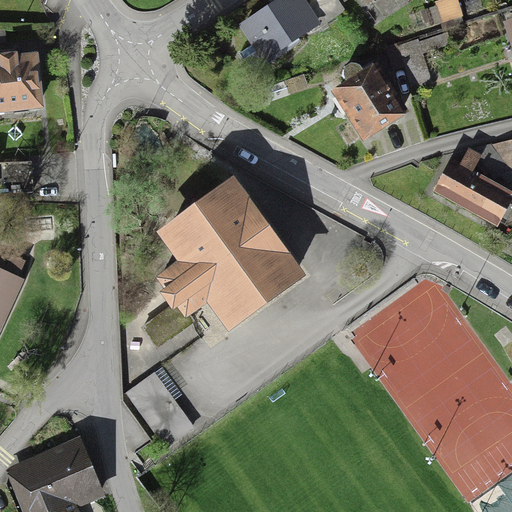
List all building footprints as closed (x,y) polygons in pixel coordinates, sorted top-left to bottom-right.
[(298,0),(289,0),(238,35),(262,70),(319,31),(298,0)] [(334,0),(302,0),(323,33),(346,19),(334,0)] [(353,0),(363,14),(384,0),(353,0)] [(511,26),(501,30),(511,64),(511,26)] [(432,82),(416,39),(397,46),(404,65),(413,89),(432,82)] [(397,46),(379,56),(390,73),(404,65),(397,46)] [(35,58),(0,61),(0,120),(42,116),(35,58)] [(377,69),(333,94),(363,147),(407,122),(377,69)] [(511,140),(496,145),(511,167),(511,140)] [(490,145),(474,149),(490,169),(504,166),(490,145)] [(451,162),(433,197),(497,230),(511,202),(511,197),(469,175),(478,158),(467,152),(459,166),(451,162)] [(34,190),(31,160),(0,163),(0,180),(1,194),(34,190)] [(306,284),(232,181),(153,236),(176,268),(154,284),(173,311),(142,332),(156,352),(192,327),(187,319),(204,307),(227,340),(306,284)] [(0,333),(22,284),(0,274),(0,333)] [(191,428),(152,375),(127,393),(166,446),(191,428)] [(21,511),(75,511),(105,499),(80,443),(5,476),(21,511)]
